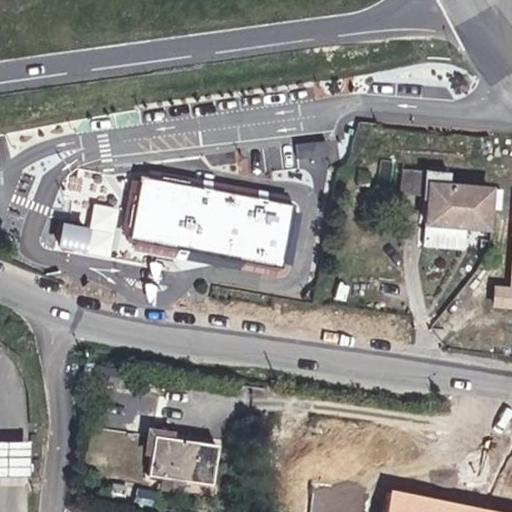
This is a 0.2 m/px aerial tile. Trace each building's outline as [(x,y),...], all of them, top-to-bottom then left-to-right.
[(452,173),(406,167),(404,191),(427,194),(425,221),(491,228),(494,188),(452,185),(452,173)] [(296,203),(144,179),(134,237),(286,267),(296,203)] [(93,202),(86,250),(109,253),(117,206),(93,202)] [(53,220),(51,246),(83,249),(85,223),(53,220)] [(494,282),(492,306),(511,307),(511,238),(509,283),(494,282)] [(218,445),(155,435),(150,475),(213,485),(218,445)] [(0,475),(30,476),(30,443),(0,443),(0,475)] [(487,511),(393,493),(389,511),(487,511)]
